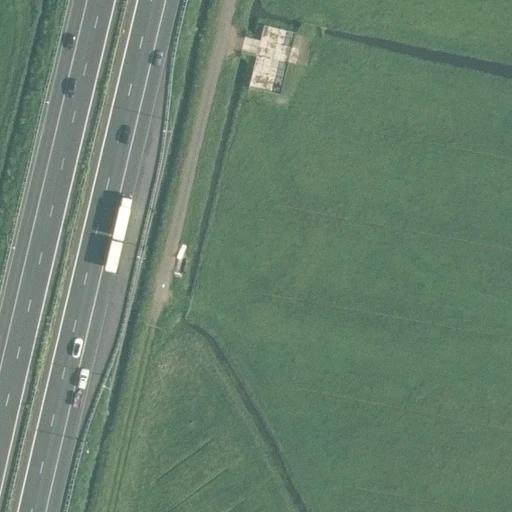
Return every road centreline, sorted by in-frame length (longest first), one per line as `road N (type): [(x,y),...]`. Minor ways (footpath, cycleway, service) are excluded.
road 1 (motorway): [(38,511),(159,0)]
road 2 (motorway): [(87,0),(0,388)]
road 3 (track): [(110,511),(157,308)]
road 4 (track): [(161,294),(221,325),(259,396)]
